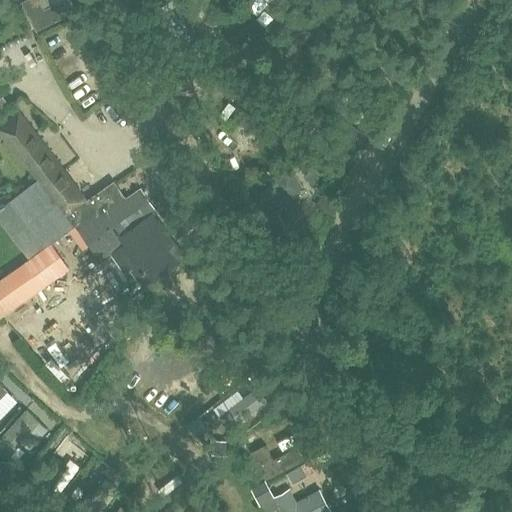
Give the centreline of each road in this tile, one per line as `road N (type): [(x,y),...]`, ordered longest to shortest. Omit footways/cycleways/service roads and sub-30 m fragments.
road 1 (unclassified): [(306,322),(293,314),(114,0)]
road 2 (unclassified): [(306,322),(481,0)]
road 3 (unclassified): [(385,511),(305,341),(306,322)]
